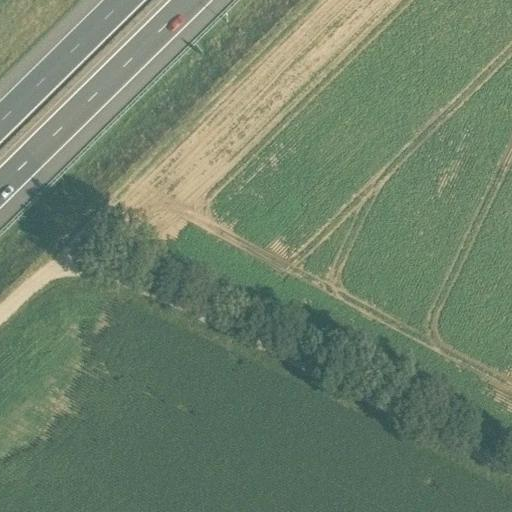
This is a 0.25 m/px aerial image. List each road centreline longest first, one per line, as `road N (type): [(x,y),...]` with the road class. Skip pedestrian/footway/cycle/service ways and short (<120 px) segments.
road 1 (unclassified): [(511,464),(78,241)]
road 2 (track): [(0,317),(317,0)]
road 3 (motorway): [(0,198),(198,0)]
road 4 (motorway): [(125,0),(0,124)]
